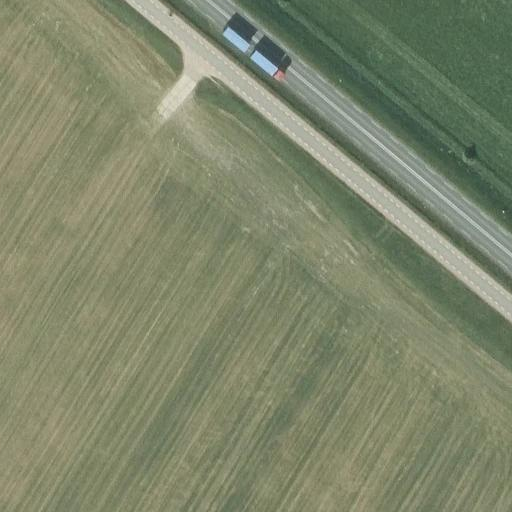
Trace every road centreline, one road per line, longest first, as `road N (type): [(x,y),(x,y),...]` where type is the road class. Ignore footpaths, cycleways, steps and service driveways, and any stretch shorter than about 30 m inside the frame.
road 1 (unclassified): [(511,310),(144,0)]
road 2 (primary): [(511,258),(204,0)]
